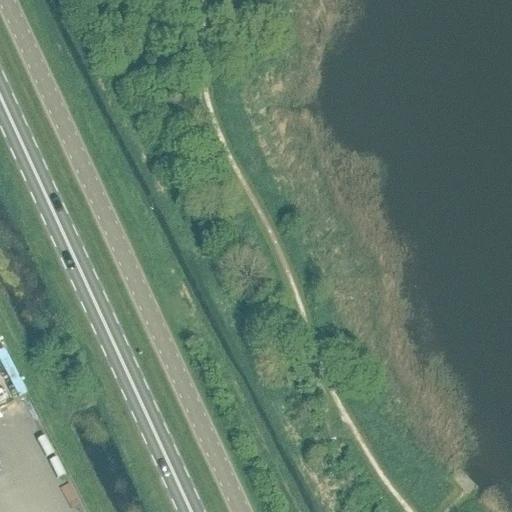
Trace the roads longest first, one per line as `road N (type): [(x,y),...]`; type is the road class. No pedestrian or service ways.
road 1 (unclassified): [(238,511),(4,0)]
road 2 (primary): [(188,511),(0,101)]
